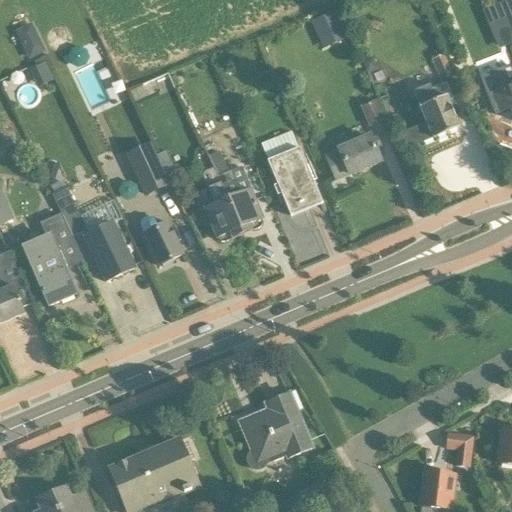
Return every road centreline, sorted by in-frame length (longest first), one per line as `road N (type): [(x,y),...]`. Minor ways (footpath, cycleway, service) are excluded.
road 1 (tertiary): [(0,433),(511,219)]
road 2 (residential): [(511,362),(354,452)]
